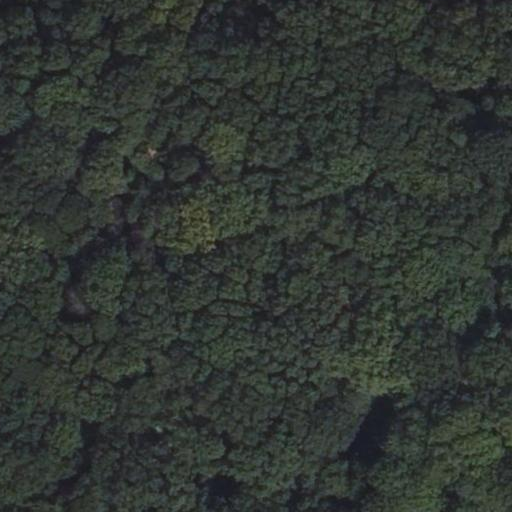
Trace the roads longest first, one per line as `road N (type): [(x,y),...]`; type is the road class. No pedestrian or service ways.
road 1 (track): [(393,511),(476,368)]
road 2 (track): [(476,368),(504,511)]
